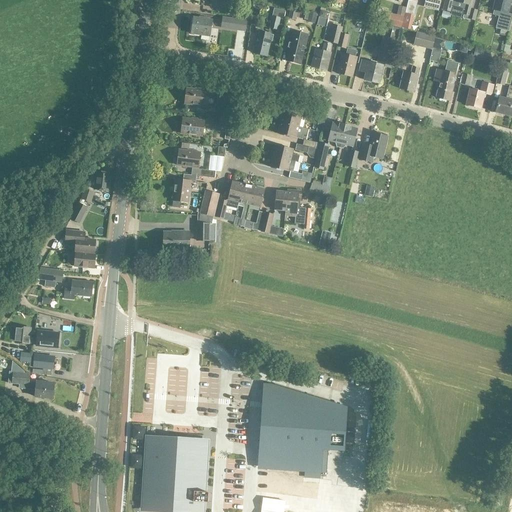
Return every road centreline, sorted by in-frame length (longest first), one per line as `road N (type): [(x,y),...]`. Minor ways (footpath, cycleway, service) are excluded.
road 1 (secondary): [(96,511),(140,47)]
road 2 (residential): [(511,140),(263,77)]
road 3 (track): [(0,325),(131,111)]
road 4 (residential): [(286,180),(237,168),(263,77)]
